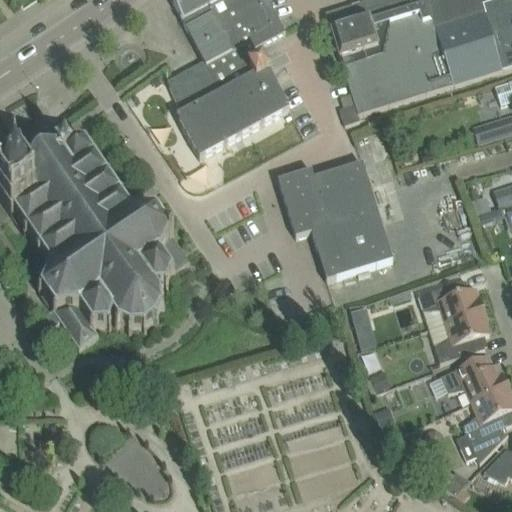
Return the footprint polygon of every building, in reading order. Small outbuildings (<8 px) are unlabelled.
[(182,26),(202,66),(204,65),(221,97),(254,80),(256,83),(268,77),(255,53),(285,38),(282,34),(264,0),(168,0),(182,24),(182,26)] [(357,120),(452,91),(433,34),(423,2),(422,0),(402,0),(340,19),(343,30),(330,34),(354,109),(353,109),(354,112),(357,120)] [(479,0),(429,0),(423,2),(433,34),(452,91),(501,76),(482,8),(479,0)] [(511,0),(507,0),(489,6),(482,8),(501,76),(511,72),(511,0)] [(198,164),(273,124),(288,115),(268,77),(256,83),(254,80),(221,97),(204,65),(202,66),(192,71),(190,66),(178,72),(181,77),(173,82),(166,85),(180,119),(176,121),(198,164)] [(511,85),(494,91),(500,110),(511,106),(511,85)] [(350,99),(340,102),(343,112),(353,109),(350,99)] [(357,120),(354,112),(353,109),(339,114),(344,131),(359,125),(357,120)] [(511,120),(473,132),(478,150),(511,140),(511,120)] [(158,222),(156,219),(155,219),(158,215),(155,213),(153,217),(131,219),(120,203),(123,200),(122,198),(118,201),(106,184),(110,181),(108,179),(105,181),(94,165),(97,162),(96,160),(92,163),(85,153),(87,148),(84,147),(82,151),(68,152),(64,147),(55,154),(56,157),(20,181),(18,179),(0,191),(0,205),(10,221),(14,219),(26,235),(22,238),(24,241),(28,238),(38,254),(35,257),(37,259),(40,257),(52,273),(42,293),(37,294),(38,297),(42,297),(44,299),(40,301),(49,314),(52,311),(54,315),(52,319),(46,323),(53,333),(59,328),(78,357),(98,343),(92,335),(94,332),(106,331),(108,335),(110,333),(108,330),(112,321),(117,328),(114,331),(116,333),(119,330),(128,335),(127,339),(130,339),(131,335),(141,335),(143,338),(146,337),(144,333),(153,328),(156,330),(158,328),(155,325),(159,316),(164,316),(164,314),(160,313),(159,303),(163,301),(162,299),(158,300),(153,293),(163,292),(165,296),(167,294),(165,291),(170,279),(175,279),(174,277),(188,268),(171,243),(173,240),(172,236),(168,237),(166,235),(169,232),(161,219),(158,222)] [(362,168),(360,169),(313,183),(328,233),(311,238),(326,287),(392,266),(367,187),(362,168)] [(295,243),(311,238),(328,233),(313,183),(311,175),(277,185),(295,243)] [(510,210),(511,209),(511,190),(494,197),(499,214),(510,210)] [(511,209),(510,210),(499,214),(502,223),(511,219),(511,209)] [(488,218),(476,221),(479,230),(490,227),(488,218)] [(461,285),(417,299),(422,316),(440,316),(444,329),(482,316),(478,302),(477,303),(474,294),(465,297),(461,285)] [(366,314),(350,318),(355,337),(370,332),(366,314)] [(448,341),(433,351),(433,352),(439,368),(483,354),(480,342),(488,339),(486,331),(487,331),(482,316),(444,329),(448,341)] [(464,395),(470,408),(506,392),(500,378),(499,379),(496,371),(487,375),(482,363),(439,382),(446,399),(464,395)] [(381,372),(369,378),(376,393),(388,387),(381,372)] [(465,440),(456,445),(466,466),(475,462),(478,469),(507,439),(504,432),(511,429),(507,417),(511,414),(511,406),(511,405),(511,404),(506,392),(470,408),(476,421),(462,432),(465,440)] [(388,412),(374,417),(380,433),(393,428),(388,412)] [(511,457),(505,454),(482,478),(504,487),(506,482),(511,484),(511,457)] [(411,455),(403,467),(420,478),(428,466),(411,455)] [(461,492),(450,485),(453,479),(429,463),(428,466),(420,478),(454,499),(461,492)] [(462,492),(455,500),(461,504),(468,497),(462,492)]
